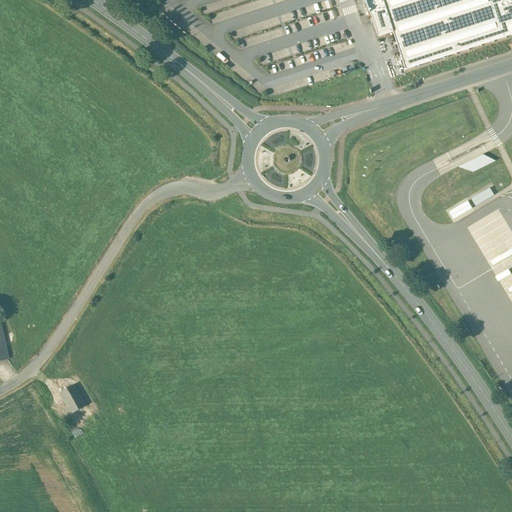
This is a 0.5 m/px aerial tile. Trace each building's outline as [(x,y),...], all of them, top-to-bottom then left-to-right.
[(511,0),(366,0),(378,34),(390,30),(405,74),(511,38),(511,0)] [(487,153),(462,163),(467,172),(491,162),(487,153)] [(489,187),(472,198),(476,205),(493,194),(489,187)] [(453,219),(472,208),(467,201),(448,212),(453,219)] [(87,406),(75,384),(60,393),(72,414),(87,406)]
